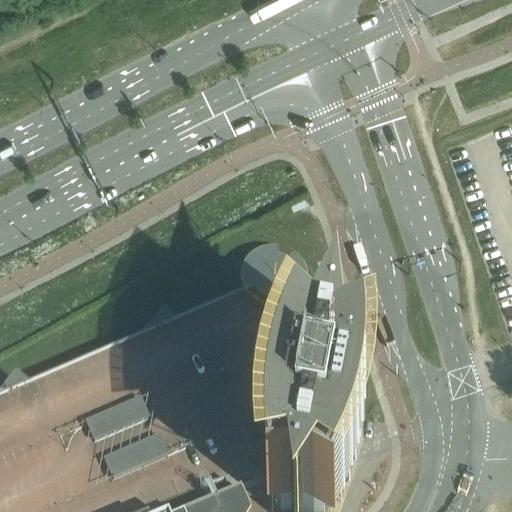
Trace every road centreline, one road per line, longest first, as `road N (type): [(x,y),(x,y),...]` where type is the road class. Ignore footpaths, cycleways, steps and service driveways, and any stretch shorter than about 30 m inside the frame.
road 1 (unclassified): [(463,378),(375,100),(344,46)]
road 2 (unclassified): [(305,62),(424,393)]
road 3 (secondary): [(0,221),(305,62)]
road 4 (secondary): [(302,3),(0,160)]
